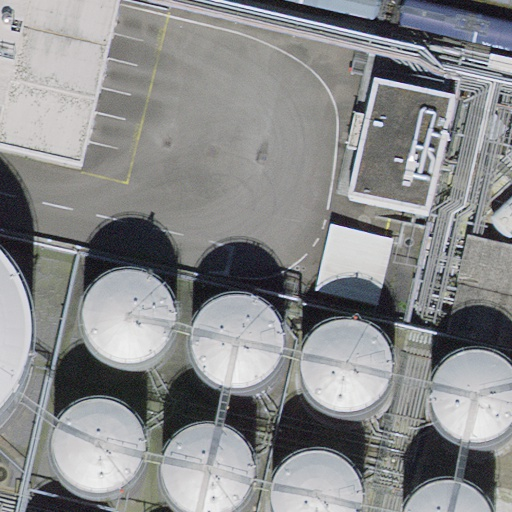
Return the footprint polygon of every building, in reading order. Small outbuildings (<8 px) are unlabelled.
[(0,0),(0,143),(77,162),(99,67),(115,0),(0,0)] [(344,192),(441,210),(464,94),(367,75),(344,192)] [(0,428),(20,405),(32,376),(36,344),(31,313),(17,284),(0,265),(0,428)] [(175,347),(180,328),(175,309),(163,293),(146,284),(126,283),(107,292),(95,307),(90,326),(94,346),(106,362),(124,371),(144,371),(162,363),(175,347)] [(282,377),(286,357),(282,338),(270,322),(252,313),(232,313),(214,321),(202,336),(197,356),(201,375),(213,391),(231,400),(251,400),(269,392),(282,377)] [(389,399),(394,380),(390,360),(378,344),(360,335),(340,335),(322,343),(309,359),(304,378),(308,398),(321,413),(338,422),(358,423),(376,414),(389,399)] [(511,432),(511,381),(505,373),(487,364),(467,363),(449,372),(437,387),(432,406),(436,426),(448,442),(466,451),(486,451),(504,443),(511,432)] [(141,474),(146,455),(142,435),(130,420),(112,411),(92,410),(74,419),(61,434),(56,453),(61,473),(73,489),(91,498),(110,498),(129,490),(141,474)] [(236,511),(246,500),(251,480),(247,461),(235,445),(217,436),(197,436),(179,444),(166,459),(162,479),(166,498),(176,511),(236,511)] [(361,511),(363,509),(358,489),(346,473),(328,464),(308,464),(290,472),(278,488),(273,507),(273,511),(361,511)] [(485,511),(478,502),(460,493),(440,492),(422,501),(412,511),(485,511)]
